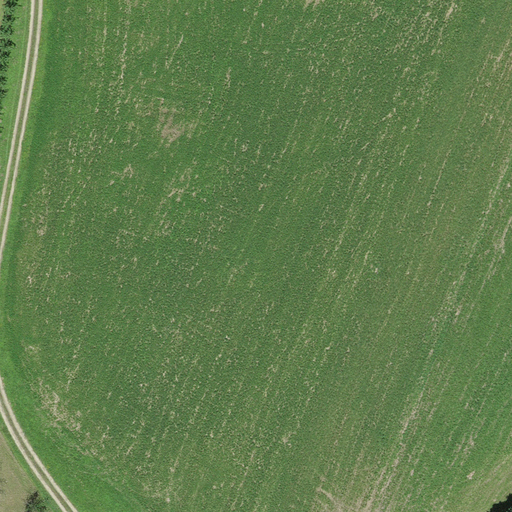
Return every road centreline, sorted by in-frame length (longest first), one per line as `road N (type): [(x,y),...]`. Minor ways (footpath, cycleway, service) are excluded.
road 1 (track): [(0,220),(33,0)]
road 2 (track): [(64,511),(0,405)]
